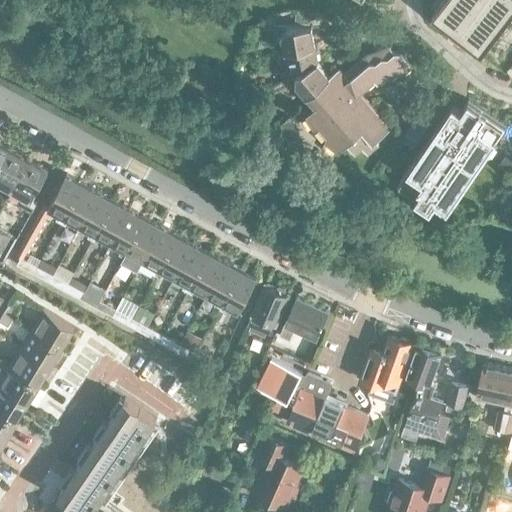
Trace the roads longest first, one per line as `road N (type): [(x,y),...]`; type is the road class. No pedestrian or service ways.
road 1 (residential): [(511,345),(347,284),(0,97)]
road 2 (residential): [(5,511),(117,351)]
road 3 (residential): [(411,0),(422,28),(474,77),(511,95)]
